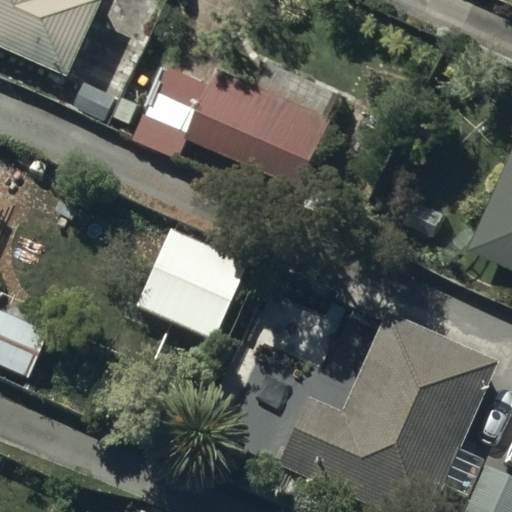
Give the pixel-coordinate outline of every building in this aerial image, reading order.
[(0,0),(0,34),(71,66),(100,0),(0,0)] [(211,75),(172,56),(137,128),(176,147),(211,75)] [(332,113),(220,63),(190,132),(301,181),(332,113)] [(117,99),(92,87),(84,104),(110,115),(117,99)] [(140,102),(126,94),(117,111),(131,118),(140,102)] [(511,147),(468,244),(511,264),(511,147)] [(19,176),(4,213),(76,244),(92,207),(19,176)] [(443,213),(414,200),(405,220),(433,233),(443,213)] [(248,260),(169,225),(135,301),(215,336),(248,260)] [(497,358),(383,309),(340,408),(305,393),(276,461),(392,511),(424,511),(438,482),(464,493),(480,456),(458,446),(497,358)] [(41,329),(0,310),(0,361),(22,371),(41,329)] [(511,511),(511,478),(483,465),(461,511),(511,511)] [(162,511),(144,503),(139,511),(162,511)]
